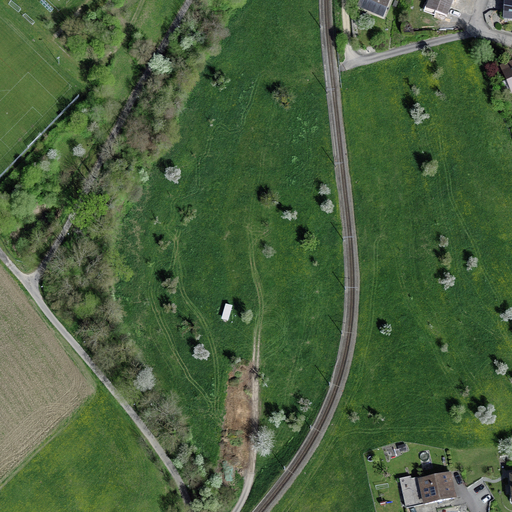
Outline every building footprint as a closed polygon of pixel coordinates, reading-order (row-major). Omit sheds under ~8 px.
[(360,0),(359,3),(359,7),(383,16),(390,0),(360,0)] [(446,16),(452,0),(430,0),(427,9),(446,16)] [(511,62),(501,67),(511,92),(511,62)] [(389,447),(391,455),(401,451),(398,444),(389,447)] [(454,498),(449,474),(411,482),(410,477),(400,479),(406,508),(454,498)]
